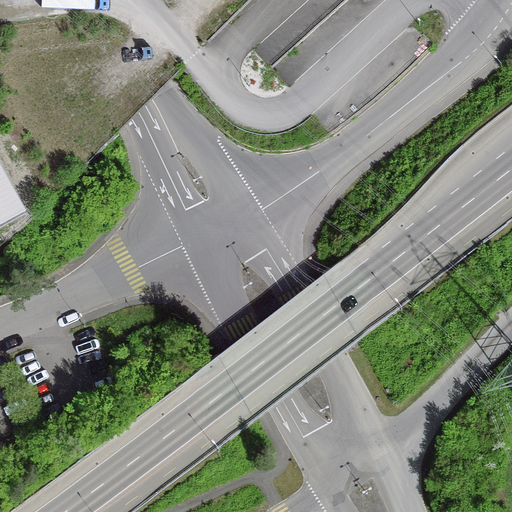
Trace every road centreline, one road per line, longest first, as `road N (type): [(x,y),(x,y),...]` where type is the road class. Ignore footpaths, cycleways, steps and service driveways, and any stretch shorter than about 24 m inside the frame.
road 1 (primary): [(64,511),(443,221)]
road 2 (unclassified): [(221,228),(332,162),(477,43),(511,0)]
road 3 (unclassified): [(221,228),(357,474)]
road 4 (unclassified): [(92,0),(221,228)]
road 5 (unclassified): [(221,228),(0,325)]
road 6 (unclassified): [(357,474),(511,325)]
